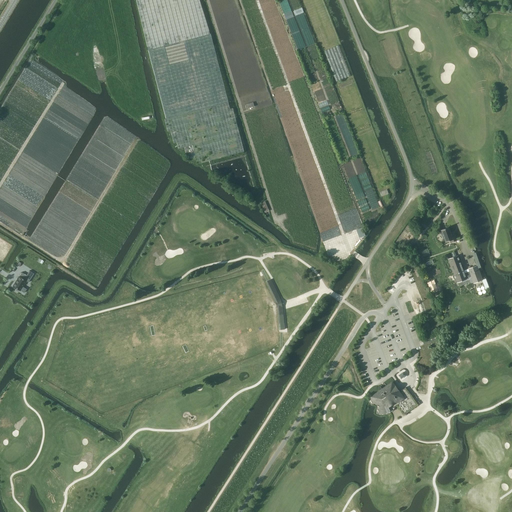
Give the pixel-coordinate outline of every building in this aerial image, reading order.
[(200,0),(136,0),(148,47),(148,50),(166,119),(165,119),(168,132),(171,131),(174,143),(177,142),(178,149),(184,147),(186,153),(189,153),(190,159),(196,157),(198,163),(244,151),(233,108),(230,109),(229,103),(229,102),(211,34),(210,34),(200,0)] [(294,17),(292,11),(284,14),(286,20),(294,17)] [(337,81),(351,76),(339,45),(325,51),(337,81)] [(454,235),(452,236),(449,227),(446,228),(444,229),(441,230),(443,234),(442,234),(444,239),(445,238),(446,242),(451,240),(452,242),(457,240),(454,235)] [(458,255),(448,259),(457,283),(463,281),(464,285),(471,282),(471,283),(473,282),(474,283),(483,280),(478,268),(481,267),(476,252),(473,253),(477,265),(468,269),(469,272),(465,273),(458,255)] [(22,272),(13,286),(20,291),(20,290),(24,293),(27,289),(23,287),(26,281),(28,282),(34,274),(29,271),(26,275),(22,272)] [(427,319),(422,321),(425,330),(430,327),(427,319)] [(424,344),(437,339),(436,335),(422,340),(424,344)] [(392,381),(372,396),(376,403),(379,402),(381,405),(379,412),(384,413),(390,411),(388,408),(395,403),(403,415),(418,405),(406,387),(400,392),(392,381)]
